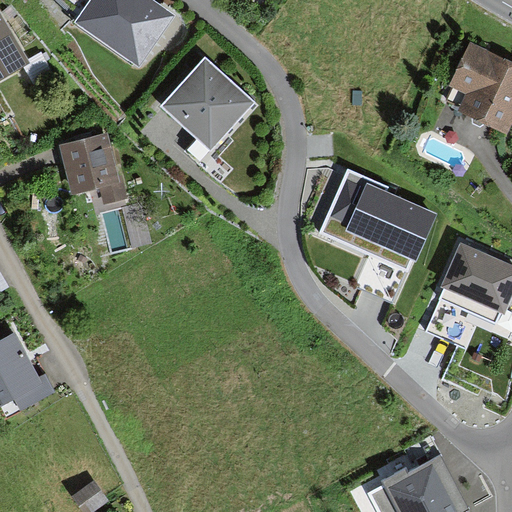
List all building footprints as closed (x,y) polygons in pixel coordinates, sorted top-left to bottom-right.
[(171,22),(139,0),(100,0),(81,27),(140,67),(171,22)] [(0,5),(0,85),(35,65),(0,5)] [(511,66),(474,49),(448,106),(508,134),(511,124),(511,66)] [(207,56),(165,99),(211,144),(252,101),(207,56)] [(109,135),(61,146),(74,197),(121,186),(109,135)] [(348,173),(325,226),(408,262),(431,209),(348,173)] [(503,322),(511,300),(511,254),(460,234),(435,295),(503,322)] [(465,345),(476,323),(438,305),(427,327),(465,345)] [(17,329),(0,339),(0,415),(6,426),(57,396),(17,329)] [(484,511),(462,464),(385,500),(390,511),(484,511)]
